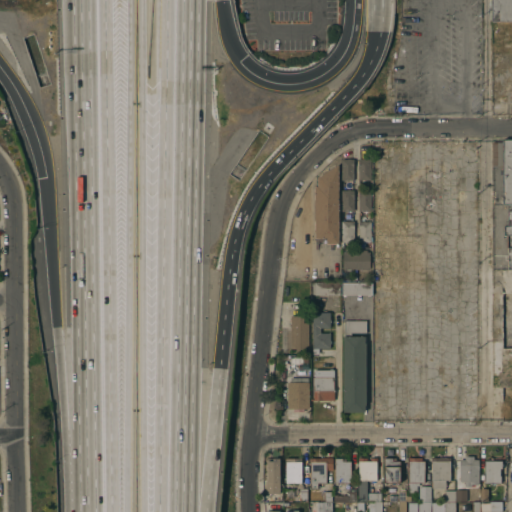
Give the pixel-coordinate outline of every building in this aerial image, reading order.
[(511,21),(491,21),(491,0),(511,0),(511,21)] [(508,203),(503,203),(503,166),(492,166),(492,141),(503,141),(503,140),(511,139),(511,204),(508,205),(508,203)] [(340,181),(340,160),(353,160),(353,181),(340,181)] [(370,160),(370,181),(358,181),(357,160),(370,160)] [(328,170),(337,165),(338,244),(317,244),(317,239),(313,239),(313,187),(316,187),(316,178),(328,170)] [(370,190),(370,211),(358,211),(357,191),(370,190)] [(340,212),(340,191),(353,191),(353,212),(340,212)] [(361,222),(361,221),(364,221),(364,222),(370,222),(370,242),(358,242),(358,222),(361,222)] [(353,222),(353,243),(340,243),(341,222),(353,222)] [(351,250),(351,252),(359,252),(359,250),(366,250),(366,252),(369,252),(369,270),(350,270),(342,270),(342,253),(345,253),(345,250),(351,250)] [(511,269),(511,359),(502,359),(502,339),(493,339),(493,317),(502,317),(502,303),(498,303),(498,292),(493,292),(493,283),(502,283),(502,270),(508,270),(511,269)] [(338,282),(339,295),(313,295),(311,295),(311,285),(313,285),(313,283),(338,282)] [(340,296),(340,283),(371,283),(371,296),(340,296)] [(329,334),(329,349),(317,349),(317,354),(312,354),(311,313),(328,313),(328,328),(319,328),(319,334),(329,334)] [(302,316),(302,323),(307,323),(307,352),(295,352),(295,349),(290,349),(289,316),(302,316)] [(350,321),(365,321),(365,333),(350,333),(350,337),(363,337),(363,344),(364,344),(365,406),(363,406),(363,412),(350,413),(342,413),(342,337),(343,337),(343,321),(350,321)] [(290,364),(290,355),(303,355),(303,364),(290,364)] [(511,359),(511,375),(502,375),(502,359),(511,359)] [(312,401),(312,395),(311,395),(311,378),(313,378),(313,370),(332,370),(332,401),(312,401)] [(289,383),(289,378),(307,378),(307,382),(308,382),(308,409),(302,409),(302,412),(292,412),(292,409),(286,409),(286,383),(289,383)] [(478,484),(471,484),(471,486),(464,486),(464,481),(460,481),(460,459),(465,459),(465,456),(473,456),(473,459),(478,459),(478,484)] [(301,483),(285,483),(285,459),(300,458),(301,483)] [(330,458),(331,470),(325,470),(325,483),(316,483),(316,489),(310,489),(309,458),(330,458)] [(350,483),(341,483),(341,488),(336,488),(336,483),(334,483),(334,458),(341,458),(342,462),(350,462),(350,483)] [(358,461),(357,461),(357,458),(366,458),(366,461),(369,461),(369,458),(375,458),(375,480),(358,480),(358,461)] [(383,483),(383,458),(395,458),(395,461),(398,461),(399,483),(383,483)] [(423,483),(418,483),(418,486),(416,486),(416,492),(408,492),(408,458),(421,458),(421,461),(423,461),(423,483)] [(449,458),(449,480),(444,480),(444,489),(432,489),(432,480),(431,480),(431,458),(449,458)] [(279,494),(265,494),(265,482),(266,482),(266,461),(272,461),(272,459),(279,459),(279,494)] [(485,460),(502,460),(502,468),(500,468),(500,475),(500,482),(485,482),(485,460)] [(466,501),(455,501),(455,490),(466,490),(466,501)] [(405,501),(397,501),(397,491),(404,491),(405,501)] [(454,501),(445,501),(445,491),(454,491),(454,501)] [(355,501),(336,502),(336,495),(348,495),(348,492),(355,492),(355,501)] [(380,501),(367,501),(367,493),(380,493),(380,501)] [(331,511),(315,511),(315,502),(324,502),(331,502),(331,511)] [(405,511),(397,511),(397,502),(404,502),(405,511)] [(417,511),(417,502),(429,502),(429,511),(417,511)] [(454,511),(443,511),(443,502),(454,502),(454,511)] [(501,502),(501,511),(490,511),(490,502),(501,502)]
